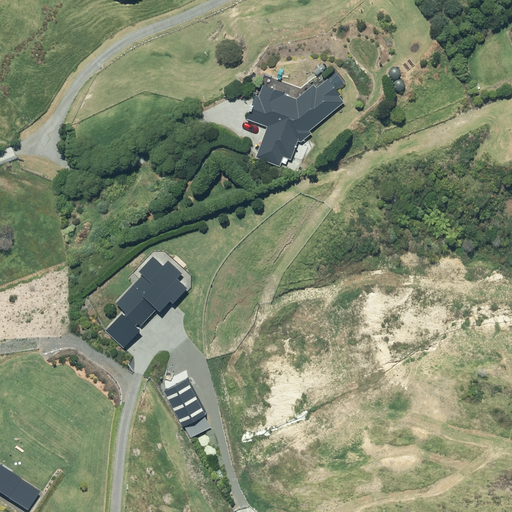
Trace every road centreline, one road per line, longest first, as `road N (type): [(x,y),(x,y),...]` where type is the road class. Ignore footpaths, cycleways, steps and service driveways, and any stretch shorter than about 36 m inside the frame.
road 1 (residential): [(40,159),(24,130),(57,71),(115,30),(188,0)]
road 2 (unknown): [(0,366),(49,329),(98,335),(118,376),(112,468)]
